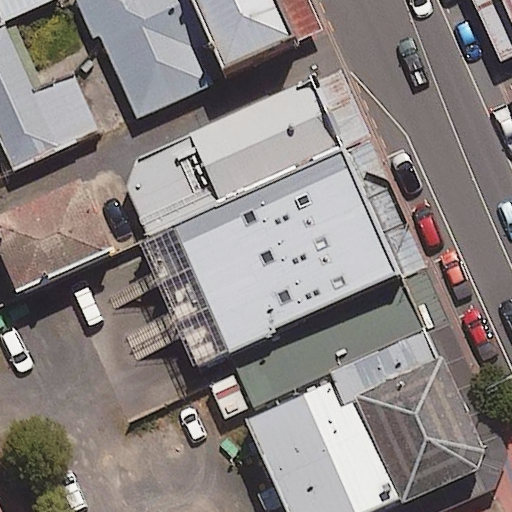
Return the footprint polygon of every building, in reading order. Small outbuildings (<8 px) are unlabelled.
[(55,0),(0,0),(0,18),(2,23),(55,0)] [(81,0),(134,119),(290,50),(267,0),(81,0)] [(511,0),(496,0),(511,32),(511,0)] [(0,154),(9,174),(98,135),(72,75),(31,93),(2,26),(0,26),(0,154)] [(142,242),(338,154),(306,83),(135,160),(124,177),(123,199),(142,242)] [(394,281),(338,154),(142,242),(130,246),(188,373),(394,281)] [(107,255),(74,184),(0,218),(0,266),(14,297),(107,255)] [(379,511),(482,466),(423,333),(233,418),(274,511),(379,511)]
